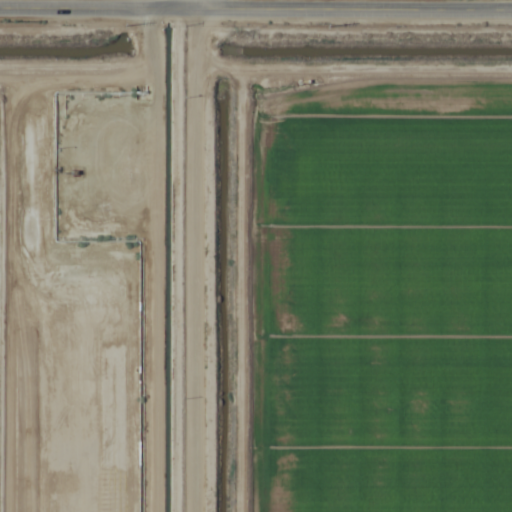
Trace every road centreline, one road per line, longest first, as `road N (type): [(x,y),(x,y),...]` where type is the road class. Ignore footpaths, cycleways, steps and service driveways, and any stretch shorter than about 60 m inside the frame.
road 1 (tertiary): [(511,7),(0,6)]
road 2 (residential): [(152,511),(153,7)]
